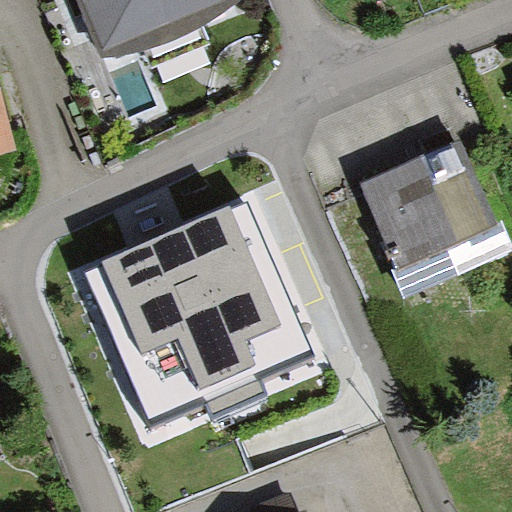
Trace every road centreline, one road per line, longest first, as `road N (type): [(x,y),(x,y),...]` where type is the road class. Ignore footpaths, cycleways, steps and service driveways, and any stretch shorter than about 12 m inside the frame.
road 1 (residential): [(271,109),(441,511)]
road 2 (residential): [(106,511),(0,241)]
road 3 (residential): [(271,109),(74,201)]
road 4 (residential): [(74,201),(0,5)]
road 5 (residential): [(327,84),(511,13)]
